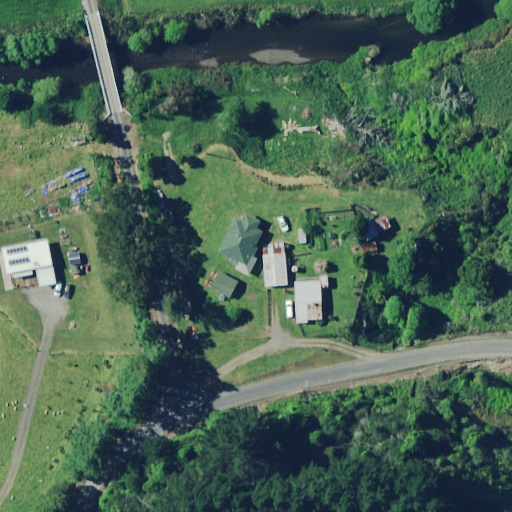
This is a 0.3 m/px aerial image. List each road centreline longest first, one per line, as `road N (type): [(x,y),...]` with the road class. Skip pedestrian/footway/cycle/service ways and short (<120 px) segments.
road 1 (unclassified): [(183,400),(91,0)]
road 2 (unclassified): [(183,400),(443,327),(511,328)]
road 3 (unclassified): [(59,511),(112,435),(183,400)]
